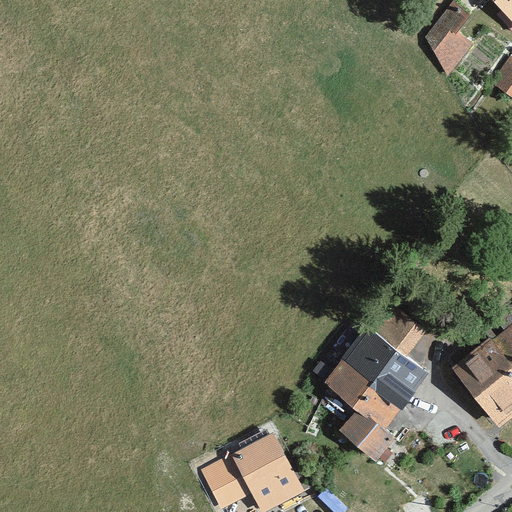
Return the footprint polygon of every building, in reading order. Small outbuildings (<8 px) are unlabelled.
[(457,0),(432,34),(453,74),(480,38),(461,24),(473,10),(459,0),(457,0)] [(511,0),(503,0),(511,9),(511,0)] [(511,59),(499,78),(511,87),(511,59)] [(347,425),(393,462),(415,437),(394,422),(434,368),(414,353),(436,321),(404,298),(383,327),(374,321),(331,379),(364,404),(347,425)] [(460,363),(506,422),(511,416),(511,306),(490,323),(498,334),(460,363)] [(237,452),(268,511),(310,489),(280,430),(237,452)] [(303,502),(307,511),(318,511),(346,499),(340,485),(303,502)]
